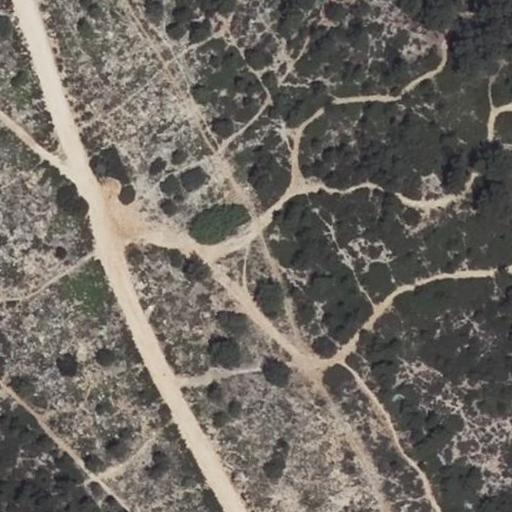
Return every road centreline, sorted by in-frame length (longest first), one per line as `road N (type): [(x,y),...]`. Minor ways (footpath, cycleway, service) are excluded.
road 1 (track): [(238,511),(139,333),(69,159)]
road 2 (track): [(69,159),(20,0)]
